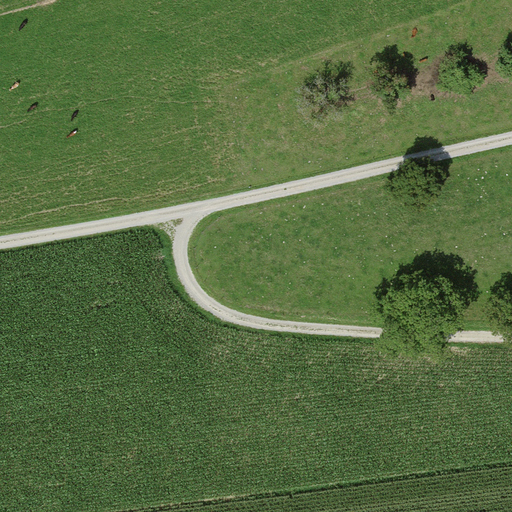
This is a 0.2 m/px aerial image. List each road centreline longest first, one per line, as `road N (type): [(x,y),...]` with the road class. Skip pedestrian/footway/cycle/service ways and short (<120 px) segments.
road 1 (track): [(0,245),(205,210),(511,139)]
road 2 (track): [(205,210),(182,242),(187,282),(209,308),(254,324),(511,338)]
